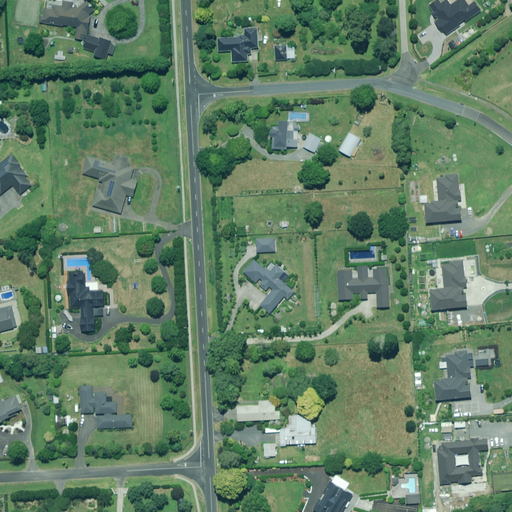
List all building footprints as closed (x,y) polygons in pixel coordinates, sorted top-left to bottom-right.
[(76,40),(87,41),(89,28),(90,29),(92,17),(90,16),(95,10),(87,2),(79,8),(73,7),(74,3),(64,2),(63,6),(54,5),(54,10),(45,9),(44,17),(41,16),(40,24),(77,28),(76,40)] [(259,48),(258,42),(263,42),(263,34),(258,35),(258,28),(245,29),(245,37),(218,38),(219,52),(232,52),(232,63),(249,62),(248,55),(252,55),(252,49),(259,48)] [(296,47),(275,45),(274,61),(285,61),(295,62),(296,47)] [(289,122),(279,122),(279,128),(272,127),(271,138),(273,138),(273,149),(288,150),(288,149),(298,149),(298,141),(294,141),(294,132),(289,132),(289,122)] [(361,140),(350,133),(339,151),(351,157),(361,140)] [(316,152),(320,154),(324,145),(320,143),(322,140),(311,135),(304,148),(315,153),(316,152)] [(0,197),(13,188),(19,196),(32,186),(26,178),(29,176),(20,165),(21,164),(13,153),(12,154),(0,163),(0,197)] [(84,176),(100,180),(99,183),(103,184),(101,189),(98,188),(93,207),(121,215),(126,197),(134,199),(142,172),(129,169),(132,158),(115,154),(113,164),(89,158),(84,176)] [(460,192),(459,175),(445,176),(446,178),(437,179),(438,203),(426,204),(427,223),(462,221),(461,208),(460,208),(460,202),(462,202),(461,192),(460,192)] [(276,253),(276,239),(256,239),(257,254),(276,253)] [(276,266),(270,273),(254,259),(243,273),(257,284),(260,280),(263,282),(259,286),(267,292),(270,287),(274,290),(261,307),(270,315),(284,298),(288,302),(295,293),(279,280),(285,273),(276,266)] [(465,277),(464,261),(451,262),(451,265),(442,266),(444,291),(431,292),(433,311),(468,308),(467,296),(463,296),(463,288),(467,288),(466,277),(465,277)] [(368,267),(359,267),(359,279),(353,279),(353,272),(338,272),(339,301),(354,300),(354,294),(361,294),(361,300),(368,299),(368,293),(377,293),(377,308),(390,308),(389,278),(386,278),(386,269),(374,270),(374,278),(369,278),(368,267)] [(86,272),(68,273),(68,297),(71,297),(71,309),(81,308),(81,332),(95,332),(95,307),(105,307),(105,292),(90,293),(90,287),(86,287),(86,272)] [(0,333),(18,329),(12,306),(0,309),(0,333)] [(472,398),(469,352),(455,353),(455,355),(446,356),(448,379),(435,380),(437,401),(472,398)] [(93,394),(93,387),(80,387),(82,414),(97,413),(98,429),(133,428),(132,415),(117,416),(116,393),(93,394)] [(0,428),(1,428),(0,425),(0,424),(11,420),(10,417),(24,412),(18,395),(6,400),(5,399),(0,400),(0,428)] [(276,412),(275,402),(260,402),(260,406),(238,407),(239,422),(281,420),(280,412),(276,412)] [(312,428),(311,416),(290,416),(290,425),(287,425),(287,430),(281,430),(281,445),(317,444),(316,428),(312,428)] [(281,429),(281,422),(270,423),(270,428),(266,429),(266,434),(276,433),(276,429),(281,429)] [(479,441),(479,439),(469,440),(469,441),(442,444),(443,451),(437,451),(440,485),(459,484),(472,483),(472,477),(484,476),(483,470),(480,470),(479,452),(489,451),(488,440),(479,441)] [(276,457),(276,445),(265,445),(265,457),(276,457)] [(400,475),(392,475),(391,485),(400,486),(400,475)] [(331,481),(314,511),(316,511),(351,511),(359,498),(331,481)] [(373,495),(367,502),(368,506),(370,508),(378,499),(373,495)]
